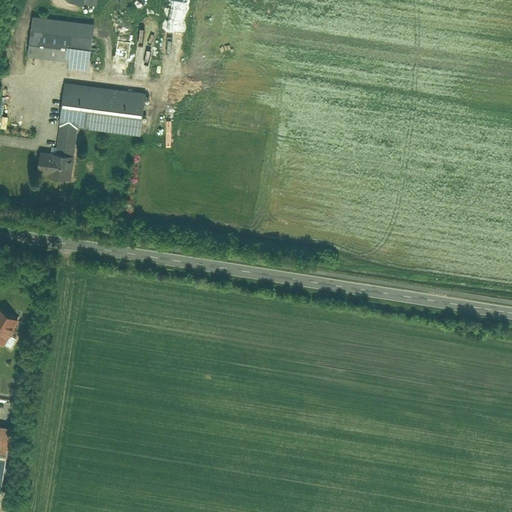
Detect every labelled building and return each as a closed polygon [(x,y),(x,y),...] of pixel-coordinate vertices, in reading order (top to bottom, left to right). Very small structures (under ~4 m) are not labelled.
[(93,20),(30,12),(25,49),(66,54),(65,60),(87,63),(93,20)] [(157,24),(143,22),(135,72),(149,74),(157,24)] [(142,92),(65,82),(56,147),(38,145),(36,164),(45,165),(44,175),(68,178),(75,123),(137,131),(142,92)] [(195,103),(193,113),(225,118),(226,108),(195,103)] [(173,137),(175,116),(166,115),(164,136),(173,137)] [(0,341),(3,343),(18,317),(0,306),(0,341)] [(0,481),(9,424),(0,422),(0,481)]
